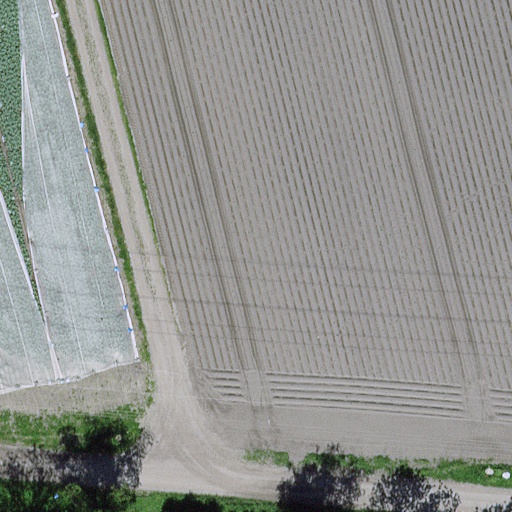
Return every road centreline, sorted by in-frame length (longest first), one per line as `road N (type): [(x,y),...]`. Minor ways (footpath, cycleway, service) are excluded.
road 1 (track): [(201,496),(79,0)]
road 2 (track): [(0,472),(398,511)]
